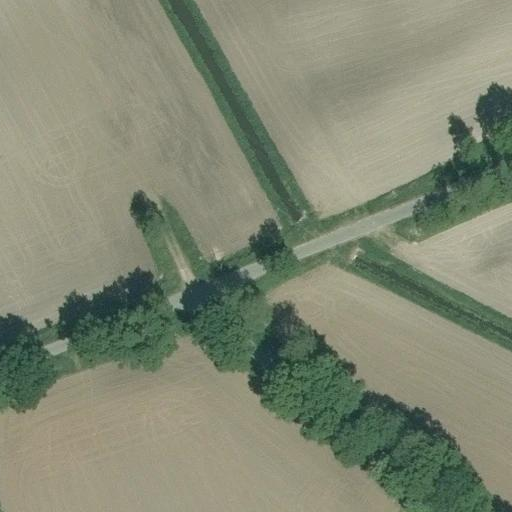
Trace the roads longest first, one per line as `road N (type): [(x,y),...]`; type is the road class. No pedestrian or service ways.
road 1 (residential): [(478,511),(256,337),(214,283)]
road 2 (residential): [(214,283),(511,168)]
road 3 (residential): [(0,367),(214,283)]
